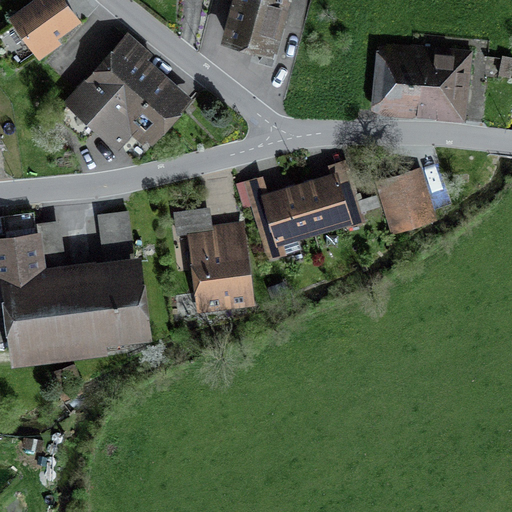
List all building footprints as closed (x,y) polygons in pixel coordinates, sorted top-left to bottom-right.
[(69,0),(40,0),(13,20),(41,58),(87,25),(69,0)] [(238,0),(228,44),(284,57),(298,0),(297,0),(238,0)] [(126,41),(68,106),(121,152),(134,138),(150,152),(195,101),(126,41)] [(476,54),(379,45),(373,117),(469,126),(476,54)] [(300,186),(313,226),(357,211),(344,171),(300,186)] [(430,223),(415,175),(371,189),(386,237),(430,223)] [(313,226),(300,186),(247,203),(265,259),(299,248),(294,232),(313,226)] [(204,230),(202,214),(171,218),(174,238),(185,237),(189,266),(195,266),(202,316),(249,310),(238,226),(204,230)] [(133,270),(39,282),(32,220),(0,223),(0,229),(2,244),(0,244),(0,309),(7,308),(13,351),(141,335),(133,270)] [(74,364),(52,372),(59,394),(82,386),(74,364)]
